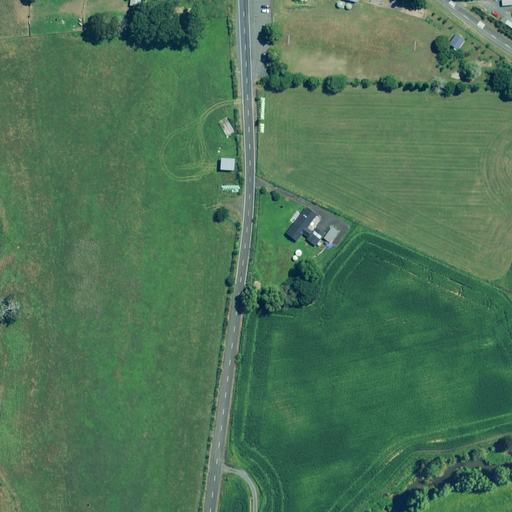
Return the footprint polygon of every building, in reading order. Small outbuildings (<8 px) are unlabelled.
[(313,0),(325,3),(325,0),(347,0),(346,6),(364,9),(366,0),(313,0)] [(461,41),(456,38),(449,47),(454,51),(461,41)] [(229,119),(220,124),(227,137),(237,132),(229,119)] [(236,159),(222,159),(221,169),(236,170),(236,159)] [(289,220),(294,224),(287,234),(297,241),(303,233),(309,237),(307,239),(316,246),(317,245),(320,247),(322,244),(320,242),(326,234),(315,226),(322,218),(307,207),(303,213),(298,209),(289,220)] [(327,246),(330,242),(332,244),(341,231),(333,226),(324,239),(326,240),(323,244),(327,246)]
